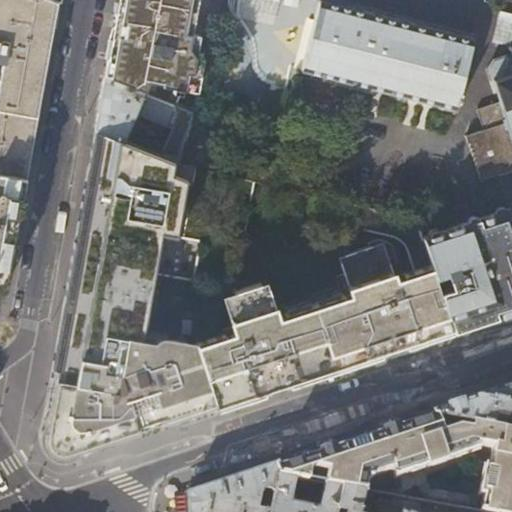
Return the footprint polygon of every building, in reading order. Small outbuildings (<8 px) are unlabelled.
[(42,84),(57,0),(55,0),(0,0),(0,171),(25,177),(30,150),(42,84)] [(117,0),(117,1),(108,56),(104,76),(142,92),(181,108),(186,94),(199,96),(204,65),(195,53),(198,39),(191,38),(197,0),(228,0),(226,16),(229,23),(244,43),(250,55),(255,75),(258,81),(260,83),(265,86),(271,88),(271,92),(295,95),(301,72),(318,2),(318,0),(117,0)] [(471,42),(318,2),(301,72),(454,110),(471,42)] [(511,46),(510,45),(508,47),(511,50),(511,53),(511,56),(507,54),(493,59),(490,66),(502,101),(478,108),(485,129),(467,134),(482,180),(483,179),(500,174),(510,208),(511,215),(511,46)] [(178,163),(193,114),(181,108),(142,92),(104,76),(99,106),(94,129),(178,163)] [(178,163),(94,129),(88,167),(89,168),(82,209),(76,241),(75,240),(64,300),(66,301),(56,356),(54,368),(55,375),(52,387),(74,390),(80,367),(102,370),(103,378),(120,381),(127,344),(142,345),(156,274),(194,282),(201,241),(179,237),(189,184),(174,179),(178,163)] [(20,205),(25,177),(0,171),(0,289),(5,288),(11,254),(20,205)] [(511,312),(511,215),(510,208),(421,237),(430,268),(434,277),(447,272),(452,287),(439,291),(452,332),(498,317),(511,312)] [(235,330),(199,342),(204,357),(215,406),(452,332),(430,268),(400,279),(397,269),(351,285),(354,292),(283,315),(270,278),(223,294),(235,330)] [(142,345),(127,344),(120,381),(103,378),(102,370),(80,367),(74,390),(52,387),(46,419),(39,433),(66,458),(75,452),(146,428),(215,406),(204,357),(199,342),(166,345),(142,345)] [(511,385),(474,398),(511,406),(511,385)] [(511,406),(474,398),(471,399),(434,412),(433,417),(511,433),(511,406)] [(511,511),(511,433),(433,417),(434,412),(366,434),(274,464),(278,476),(294,478),(306,481),(308,471),(315,468),(325,471),(323,484),(340,487),(364,491),(366,482),(369,481),(369,479),(390,472),(393,479),(425,468),(425,469),(444,463),(443,462),(479,450),(480,449),(490,451),(487,467),(483,467),(477,496),(481,498),(478,511),(511,511)] [(269,511),(278,476),(274,464),(187,493),(188,511),(269,511)] [(335,511),(340,487),(323,484),(317,511),(312,509),(295,506),(289,505),(294,478),(278,476),(269,511),(335,511)] [(378,511),(359,511),(364,491),(340,487),(335,511),(401,511),(405,499),(392,497),(391,500),(390,503),(378,501),(376,511),(378,511)] [(418,511),(421,502),(405,499),(401,511),(418,511)]
